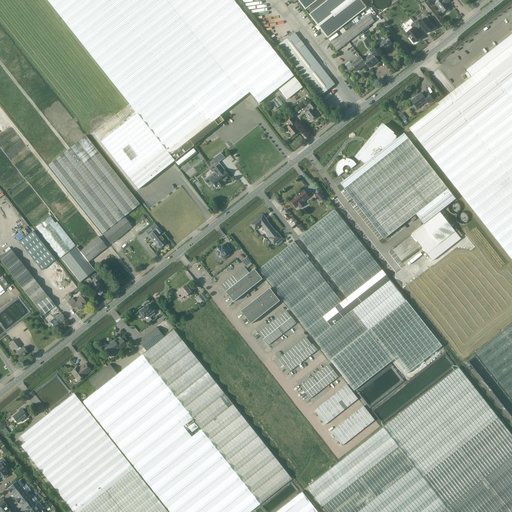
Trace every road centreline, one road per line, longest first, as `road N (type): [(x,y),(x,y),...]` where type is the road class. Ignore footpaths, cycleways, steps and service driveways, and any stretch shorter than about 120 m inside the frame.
road 1 (tertiary): [(178,252),(497,0)]
road 2 (unclassified): [(376,424),(338,454),(178,252)]
road 3 (tertiary): [(0,393),(178,252)]
